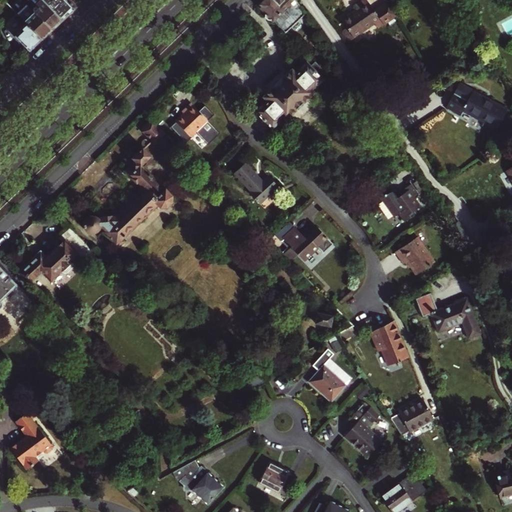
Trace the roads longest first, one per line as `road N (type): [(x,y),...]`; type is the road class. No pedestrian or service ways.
road 1 (residential): [(194,43),(225,79),(242,123),(360,234),(375,269),(373,307)]
road 2 (tertiary): [(0,230),(194,43)]
road 3 (primary): [(0,174),(180,0)]
road 4 (primary): [(157,0),(0,151)]
road 5 (tertiary): [(107,0),(0,104)]
